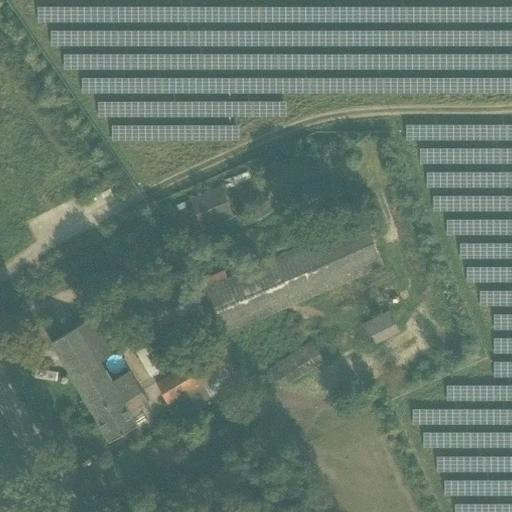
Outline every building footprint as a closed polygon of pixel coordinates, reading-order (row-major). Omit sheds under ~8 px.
[(191,199),(203,229),(233,217),(221,187),(191,199)] [(184,202),(176,206),(178,211),(186,207),(184,202)] [(204,290),(223,334),(383,266),(364,222),(204,290)] [(365,325),(375,345),(400,332),(390,312),(365,325)] [(51,342),(110,442),(138,426),(124,404),(142,394),(135,382),(129,371),(112,381),(101,362),(113,354),(93,318),(51,342)] [(269,371),(281,390),(325,361),(312,342),(269,371)] [(193,390),(168,405),(168,406),(176,419),(208,399),(201,387),(227,371),(212,347),(211,344),(205,348),(206,350),(207,352),(207,353),(186,366),(184,367),(180,369),(193,390)] [(148,346),(140,349),(149,375),(157,372),(148,346)] [(155,450),(151,459),(158,466),(166,469),(174,465),(175,457),(174,447),(165,445),(155,450)]
